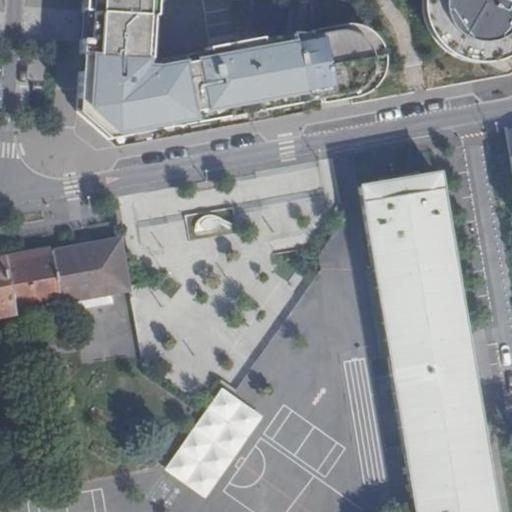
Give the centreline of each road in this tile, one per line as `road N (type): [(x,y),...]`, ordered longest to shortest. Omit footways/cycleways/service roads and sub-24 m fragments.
road 1 (residential): [(511,106),(3,195)]
road 2 (residential): [(3,195),(14,0)]
